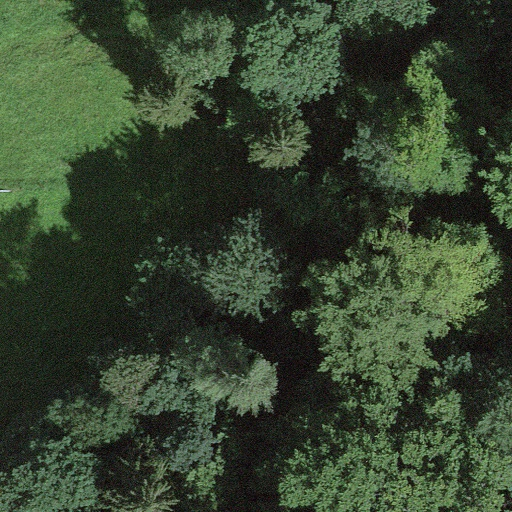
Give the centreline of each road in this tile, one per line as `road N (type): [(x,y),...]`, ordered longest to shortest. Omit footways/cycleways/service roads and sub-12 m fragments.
road 1 (track): [(511,58),(366,146),(274,243),(97,511)]
road 2 (track): [(511,369),(257,470),(173,511)]
